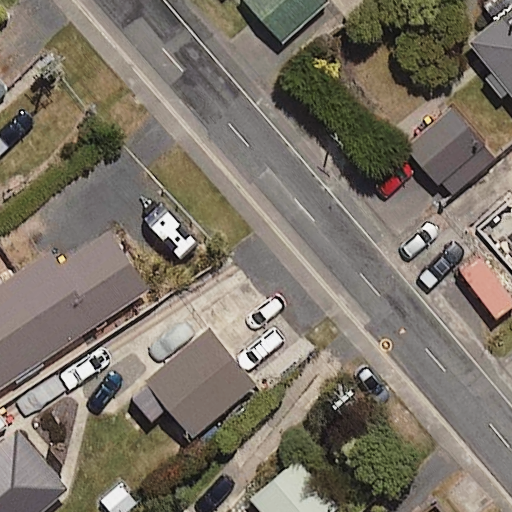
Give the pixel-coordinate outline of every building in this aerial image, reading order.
[(247,0),(283,39),(325,0),(247,0)] [(511,97),(511,6),(468,45),(511,97)] [(450,195),(494,157),(451,106),(407,144),(450,195)] [(0,386),(148,288),(109,230),(59,263),(48,248),(16,269),(0,279),(0,386)] [(193,434),(256,381),(209,327),(129,396),(150,421),(168,405),(193,434)] [(35,422),(73,395),(57,373),(18,400),(35,422)] [(0,511),(37,511),(67,485),(19,432),(0,447),(0,511)] [(264,511),(332,511),(336,509),(298,460),(252,496),(264,511)]
